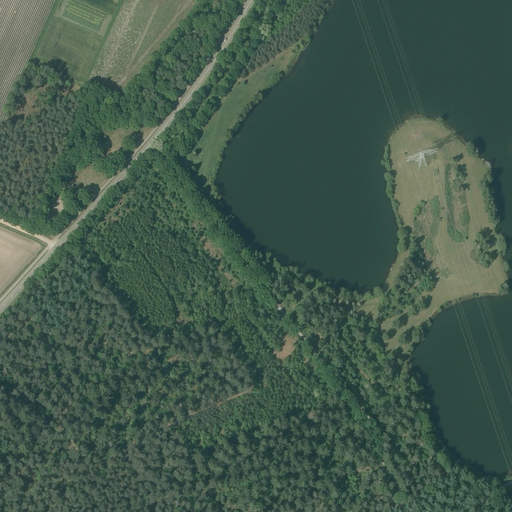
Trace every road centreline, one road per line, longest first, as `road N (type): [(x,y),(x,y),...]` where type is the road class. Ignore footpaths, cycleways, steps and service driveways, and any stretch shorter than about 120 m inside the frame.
road 1 (track): [(405,511),(377,455),(374,425),(149,146)]
road 2 (secondary): [(58,246),(180,111),(252,0)]
